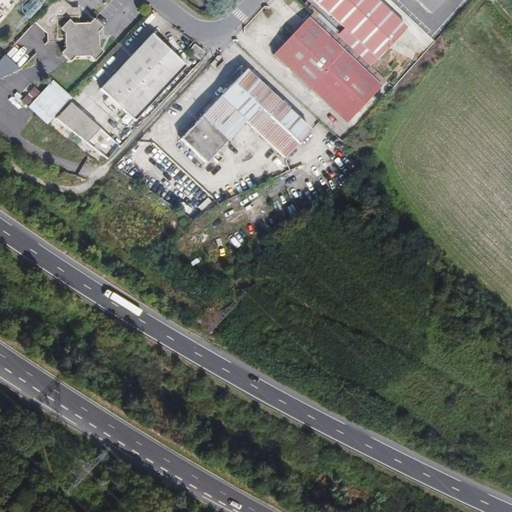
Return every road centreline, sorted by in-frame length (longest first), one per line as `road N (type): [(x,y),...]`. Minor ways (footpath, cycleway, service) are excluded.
road 1 (trunk): [(501,511),(201,358),(0,231)]
road 2 (trunk): [(0,356),(254,511)]
